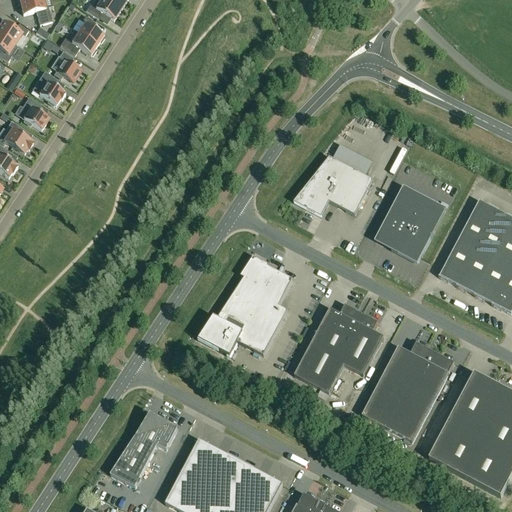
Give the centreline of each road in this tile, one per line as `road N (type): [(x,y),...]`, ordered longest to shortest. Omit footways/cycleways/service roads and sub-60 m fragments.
road 1 (unclassified): [(233,211),(511,358)]
road 2 (unclassified): [(400,511),(131,368)]
road 3 (residential): [(151,0),(0,232)]
road 4 (unclassified): [(233,211),(290,128),(356,58)]
road 5 (unclassified): [(131,368),(233,211)]
road 6 (unclassified): [(37,511),(131,368)]
road 7 (unclassified): [(511,135),(363,61)]
road 8 (unclassified): [(511,97),(406,10)]
